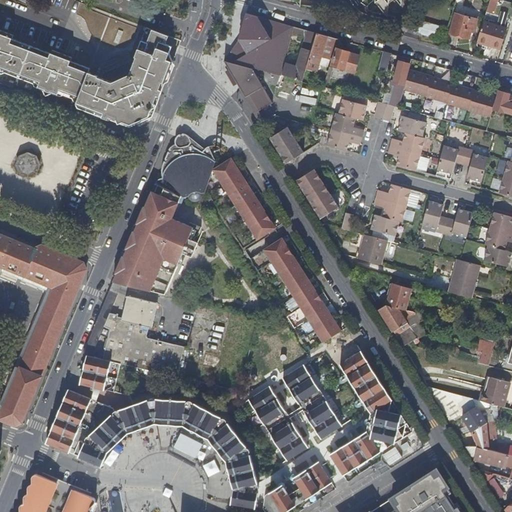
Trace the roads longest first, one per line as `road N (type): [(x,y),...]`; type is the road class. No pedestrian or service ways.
road 1 (tertiary): [(442,444),(233,111),(186,70)]
road 2 (residential): [(186,70),(29,444)]
road 3 (residential): [(511,75),(241,0)]
road 4 (residential): [(188,511),(170,483),(110,478),(29,444)]
road 5 (track): [(71,0),(195,47)]
road 6 (residential): [(442,444),(333,511)]
